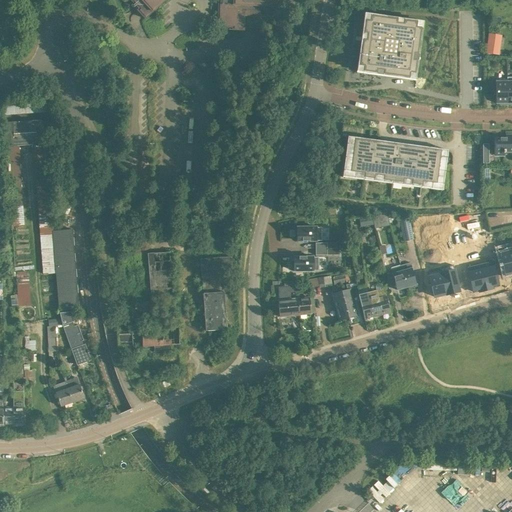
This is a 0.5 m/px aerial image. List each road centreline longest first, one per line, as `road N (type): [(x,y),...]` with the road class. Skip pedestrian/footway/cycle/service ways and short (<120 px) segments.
road 1 (unclassified): [(210,511),(135,430),(105,364),(72,103)]
road 2 (unclassified): [(145,414),(114,355),(99,149),(72,103)]
road 3 (residential): [(511,299),(277,367),(254,338)]
road 4 (residential): [(314,93),(260,228),(254,338)]
road 5 (unclassified): [(314,511),(384,444),(511,453)]
road 6 (residential): [(314,93),(414,114),(511,118)]
road 7 (residential): [(0,447),(78,439),(145,414)]
road 8 (unclassified): [(241,511),(184,451),(160,407)]
